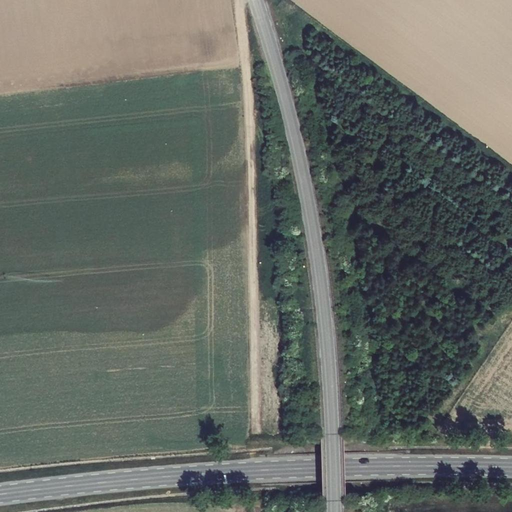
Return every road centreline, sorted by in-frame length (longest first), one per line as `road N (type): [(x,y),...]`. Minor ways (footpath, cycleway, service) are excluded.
road 1 (tertiary): [(333,511),(316,253),(255,0)]
road 2 (primary): [(0,494),(255,470),(511,467)]
road 3 (track): [(241,0),(259,425)]
